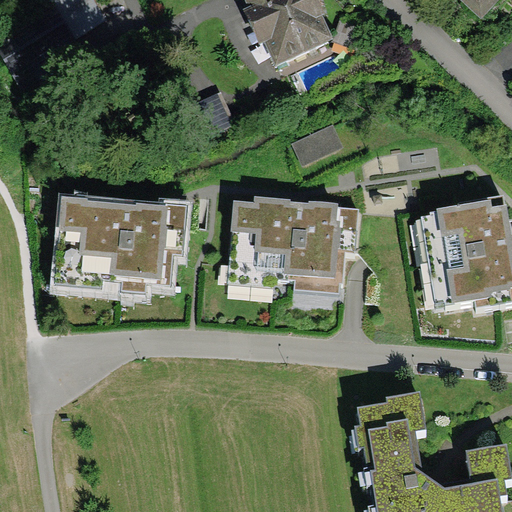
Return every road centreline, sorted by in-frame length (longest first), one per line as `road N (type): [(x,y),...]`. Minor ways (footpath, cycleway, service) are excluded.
road 1 (residential): [(511,369),(350,352),(39,350)]
road 2 (residential): [(511,117),(388,0)]
road 3 (unknown): [(235,0),(171,33),(144,30),(112,10)]
